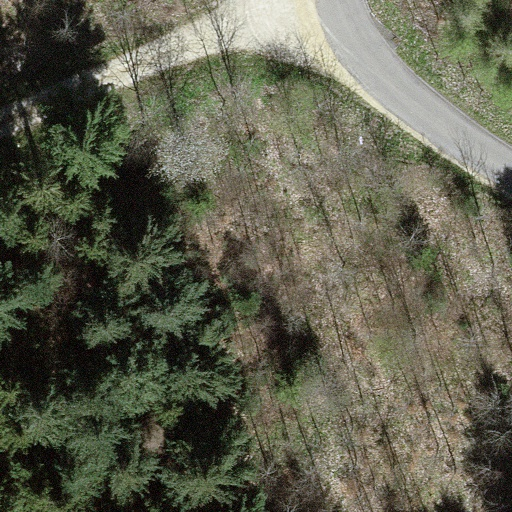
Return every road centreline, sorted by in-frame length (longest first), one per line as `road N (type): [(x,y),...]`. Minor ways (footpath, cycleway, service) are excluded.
road 1 (track): [(0,119),(216,24),(340,25)]
road 2 (unclassified): [(335,0),(340,25),(409,116),(511,166)]
